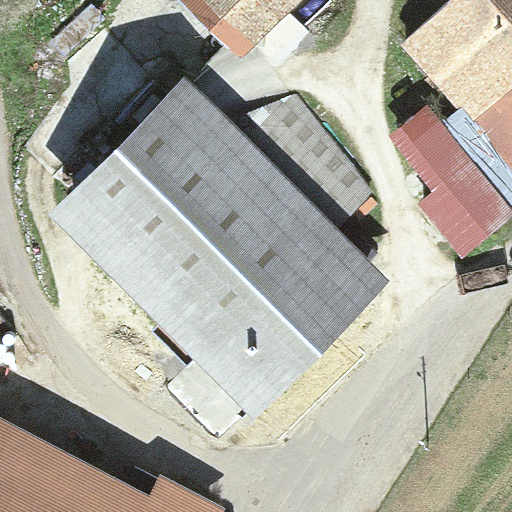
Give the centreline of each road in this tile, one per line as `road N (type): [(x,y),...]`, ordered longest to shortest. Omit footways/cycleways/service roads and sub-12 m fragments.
road 1 (track): [(293,511),(148,428),(91,384),(23,293),(0,236)]
road 2 (track): [(369,0),(358,99),(392,188),(407,268),(444,358)]
road 3 (unclassified): [(344,511),(454,343),(511,273)]
road 4 (track): [(197,86),(221,73),(293,68),(358,99)]
